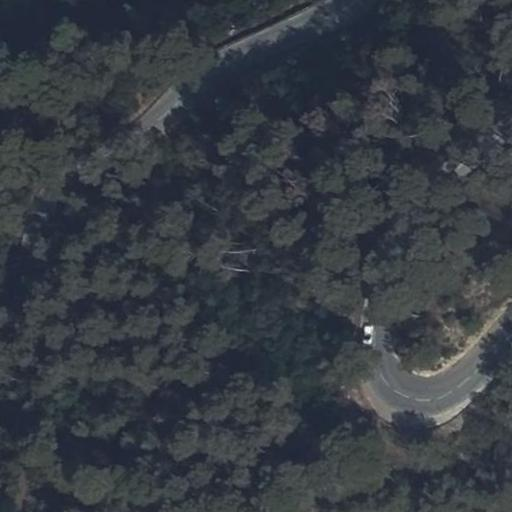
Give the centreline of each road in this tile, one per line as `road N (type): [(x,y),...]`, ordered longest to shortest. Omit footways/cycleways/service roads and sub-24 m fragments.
road 1 (secondary): [(0,362),(81,260),(155,135),(203,80),(360,0)]
road 2 (secondary): [(511,127),(460,164),(411,215),(393,248),(381,342),(393,377),(420,397),(468,376),(511,328)]
